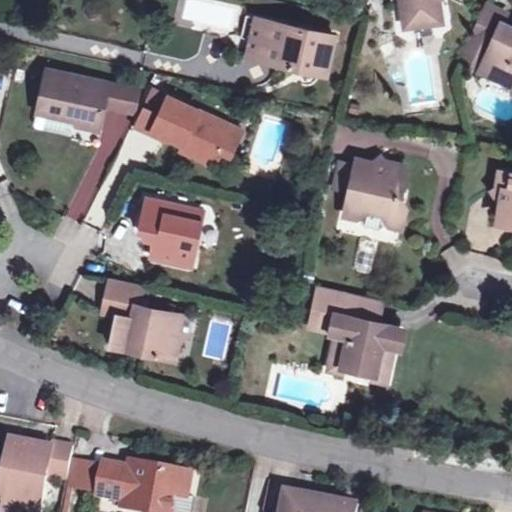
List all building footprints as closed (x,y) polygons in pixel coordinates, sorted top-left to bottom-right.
[(404,0),(404,2),(410,29),(445,22),(440,0),(404,0)] [(511,28),(504,25),(508,16),(489,7),(473,44),(491,52),(481,73),(511,87),(511,28)] [(261,61),(269,21),(256,18),(248,58),(261,61)] [(338,35),(269,21),(261,61),(329,75),(338,35)] [(463,65),(481,73),(491,52),(473,44),(463,65)] [(106,109),(111,88),(48,73),(40,114),(79,123),(79,128),(101,133),(106,109)] [(139,94),(111,88),(106,109),(133,115),(139,94)] [(155,132),(172,98),(157,90),(140,125),(155,132)] [(223,156),(235,130),(172,98),(155,132),(184,147),(218,164),(223,156)] [(244,135),(235,130),(223,156),(231,161),(244,135)] [(216,170),(218,164),(184,147),(180,152),(216,170)] [(388,219),(393,228),(408,231),(411,212),(405,203),(411,168),(380,164),(376,168),(359,165),(358,172),(357,179),(359,182),(357,198),(353,221),(367,223),(374,217),(388,219)] [(337,194),(357,198),(359,182),(357,179),(358,172),(341,170),(337,194)] [(511,172),(501,171),(499,185),(492,191),(502,204),(500,220),(511,222),(511,172)] [(184,220),(186,210),(149,202),(142,234),(149,236),(158,238),(156,245),(153,258),(194,267),(204,224),(184,220)] [(206,214),(186,210),(184,220),(204,224),(206,214)] [(385,235),(393,228),(388,219),(374,217),(367,223),(371,232),(385,235)] [(147,243),(156,245),(158,238),(149,236),(147,243)] [(383,249),(369,246),(363,275),(377,277),(383,249)] [(142,286),(110,279),(104,313),(121,317),(115,348),(130,351),(130,349),(145,352),(145,355),(177,361),(183,336),(188,333),(192,319),(138,307),(142,286)] [(367,321),(371,300),(322,290),(318,313),(333,316),(343,318),(333,361),(351,366),(377,371),(393,375),(401,330),(380,324),(367,321)] [(385,304),(371,300),(367,321),(380,324),(385,304)] [(329,333),(333,316),(318,313),(314,330),(329,333)] [(349,376),(351,366),(333,361),(331,372),(349,376)] [(391,385),(393,375),(377,371),(374,382),(391,385)] [(13,471),(7,498),(4,511),(5,511),(40,511),(48,477),(65,480),(72,444),(52,440),(51,445),(10,438),(4,470),(13,471)] [(73,486),(103,492),(107,469),(77,463),(73,486)] [(144,511),(155,511),(164,469),(134,464),(133,470),(108,465),(107,469),(103,492),(102,497),(128,502),(126,509),(144,511)] [(195,476),(164,469),(155,511),(196,511),(199,500),(190,498),(195,476)] [(0,493),(0,497),(7,498),(13,471),(4,470),(0,493)] [(358,511),(360,507),(289,493),(285,511),(358,511)]
